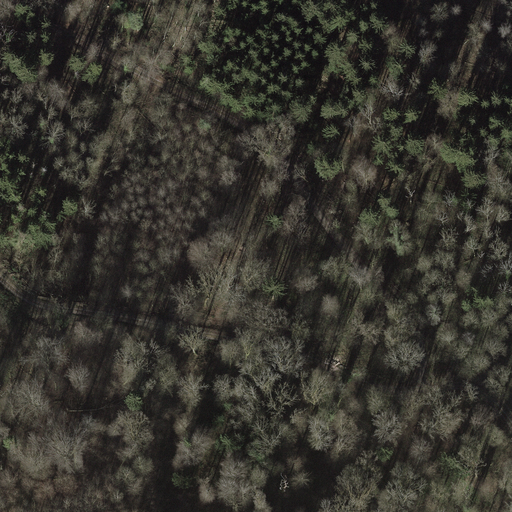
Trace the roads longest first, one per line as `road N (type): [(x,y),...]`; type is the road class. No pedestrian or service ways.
road 1 (track): [(10,0),(243,121),(285,154),(330,231),(413,329),(424,360),(420,386)]
road 2 (track): [(511,424),(481,390),(455,384),(396,392),(311,357),(30,300),(0,277)]
